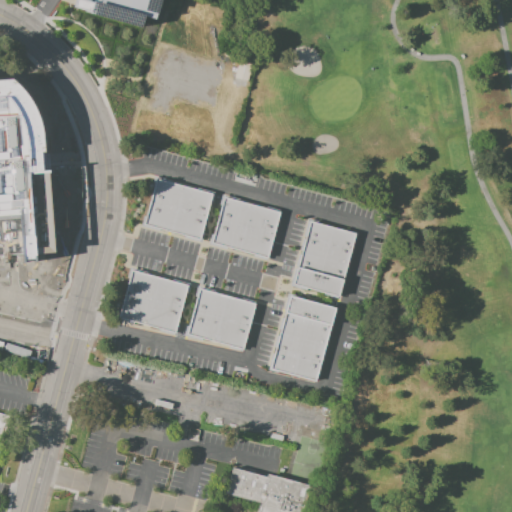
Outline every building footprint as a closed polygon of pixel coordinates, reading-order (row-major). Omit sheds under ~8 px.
[(73,0),(73,5),(72,10),(138,29),(141,18),(153,22),(159,0),(73,0)] [(234,78),(239,57),(252,60),(247,81),(234,78)] [(0,93),(30,100),(31,99),(33,100),(32,104),(30,103),(24,132),(26,132),(24,139),(22,139),(14,176),(0,172),(0,93)] [(175,101),(211,112),(203,140),(167,129),(175,101)] [(156,179),(212,194),(199,239),(143,224),(156,179)] [(0,193),(10,196),(0,240),(0,193)] [(223,198),(279,212),(267,258),(211,243),(223,198)] [(309,221),(355,233),(338,297),(292,284),(309,221)] [(131,271),(188,286),(175,334),(119,319),(131,271)] [(198,289),(254,303),(242,349),(186,335),(198,289)] [(289,296),(334,308),(315,382),(269,369),(289,296)] [(0,413),(8,416),(0,446),(0,413)] [(231,468),(265,477),(266,474),(308,486),(303,507),(304,508),(303,511),(255,511),(258,503),(224,494),(231,468)]
